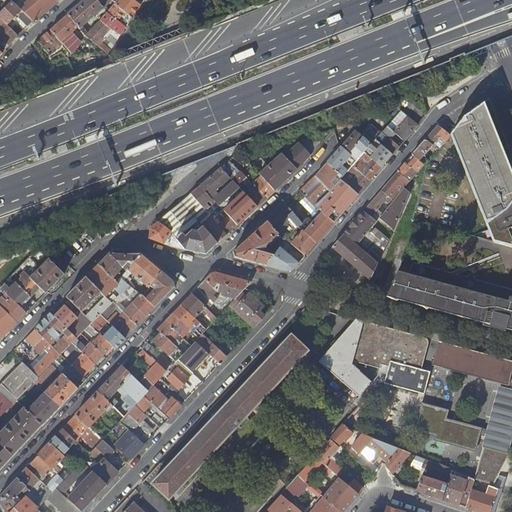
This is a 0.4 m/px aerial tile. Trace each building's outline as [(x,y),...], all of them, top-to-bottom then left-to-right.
[(33,22),(58,1),(57,0),(28,0),(20,9),(21,10),(24,13),(33,22)] [(103,9),(95,0),(85,0),(68,15),(80,29),(83,33),(86,36),(89,33),(83,27),(103,9)] [(112,1),(111,0),(95,0),(103,9),(112,1)] [(21,10),(20,9),(12,2),(0,14),(0,18),(7,25),(21,10)] [(130,21),(132,17),(115,4),(109,11),(107,13),(117,21),(122,15),(130,21)] [(28,27),(33,22),(24,13),(19,18),(28,27)] [(117,21),(107,13),(102,18),(100,20),(115,32),(120,35),(123,30),(114,23),(117,21)] [(68,15),(51,30),(61,42),(76,29),(78,31),(80,29),(68,15)] [(0,44),(6,50),(18,36),(7,25),(0,18),(0,36),(1,37),(0,38),(0,44)] [(99,21),(93,29),(103,36),(106,33),(111,37),(117,41),(120,35),(115,32),(100,20),(99,21)] [(89,33),(86,36),(85,37),(101,48),(108,54),(111,50),(99,41),(103,36),(93,29),(89,33)] [(61,42),(51,30),(34,45),(48,65),(52,61),(45,53),(48,51),(50,54),(60,46),(62,48),(61,49),(63,50),(62,52),(68,59),(72,54),(71,53),(68,50),(61,42)] [(83,33),(68,50),(71,53),(85,37),(86,36),(83,33)] [(465,114),(454,129),(451,132),(486,222),(491,220),(495,233),(493,241),(511,246),(511,176),(484,103),(465,114)] [(400,111),(387,127),(395,134),(404,141),(409,135),(418,125),(400,111)] [(408,160),(397,172),(404,178),(409,182),(427,161),(423,157),(433,146),(432,145),(438,137),(444,142),(449,135),(445,132),(437,126),(430,134),(420,145),(408,160)] [(451,132),(454,129),(450,126),(445,132),(449,135),(451,132)] [(387,127),(376,140),(381,145),(392,155),(399,147),(390,140),(395,134),(387,127)] [(367,150),(371,145),(355,131),(352,135),(342,147),(349,154),(357,161),(360,158),(364,153),(367,150)] [(284,157),(297,171),(303,165),(311,156),(299,143),(284,157)] [(373,155),(367,150),(364,153),(381,168),(389,159),(392,155),(381,145),(373,155)] [(336,153),(328,164),(343,177),(348,172),(343,168),(342,168),(339,166),(345,160),(353,166),(357,161),(349,154),(342,147),(336,153)] [(360,173),(370,181),(377,173),(381,168),(364,153),(360,158),(368,165),(364,170),(362,168),(358,165),(355,169),(360,173)] [(262,177),(274,191),(289,178),(297,171),(284,157),(281,154),(259,174),(262,177)] [(360,158),(357,161),(353,166),(355,169),(358,165),(360,162),(364,165),(362,168),(364,170),(368,165),(360,158)] [(240,184),(247,178),(242,172),(241,173),(230,161),(221,168),(229,176),(235,183),(238,185),(238,186),(240,184)] [(324,168),(315,178),(329,193),(330,192),(341,180),(343,177),(328,164),(324,168)] [(355,169),(353,166),(348,172),(356,178),(360,173),(355,169)] [(219,207),(240,188),(239,187),(238,186),(238,185),(235,183),(229,176),(221,168),(203,184),(201,186),(216,202),(219,207)] [(392,193),(404,178),(397,172),(393,177),(381,191),(394,201),(397,197),(392,193)] [(348,187),(358,195),(366,186),(370,181),(360,173),(356,178),(348,187)] [(252,183),(266,199),(272,193),(274,191),(262,177),(255,183),(253,181),(252,183)] [(308,184),(301,191),(315,206),(329,193),(315,178),(308,184)] [(321,212),(304,232),(316,243),(329,228),(346,208),(358,195),(348,187),(341,180),(330,192),(329,193),(315,206),(317,209),(321,212)] [(263,201),(266,199),(252,183),(250,185),(251,187),(244,193),(257,207),(263,201)] [(216,202),(201,186),(191,194),(206,211),(210,207),(207,204),(210,201),(213,204),(216,202)] [(409,192),(404,188),(397,197),(394,201),(390,205),(379,219),(392,230),(395,225),(409,192)] [(374,199),(363,211),(371,218),(385,201),(390,205),(394,201),(381,191),(374,199)] [(206,211),(191,194),(182,202),(198,221),(201,224),(210,216),(206,211)] [(198,221),(182,202),(159,222),(170,232),(177,239),(182,234),(192,225),(198,221)] [(278,212),(267,222),(274,230),(287,218),(296,229),(302,223),(286,204),(278,212)] [(357,219),(343,235),(356,246),(369,231),(376,222),(373,219),(371,218),(363,211),(357,219)] [(224,238),(227,235),(218,225),(210,216),(201,224),(218,244),(224,238)] [(227,235),(236,226),(228,216),(218,225),(227,235)] [(212,249),(218,244),(201,224),(198,221),(192,225),(197,232),(192,230),(185,237),(182,234),(177,239),(178,240),(187,250),(195,252),(206,255),(212,249)] [(170,232),(159,222),(151,229),(149,238),(150,239),(164,244),(170,232)] [(280,248),(285,241),(282,237),(269,254),(265,253),(266,246),(268,244),(270,245),(280,236),(274,230),(267,222),(255,233),(234,253),(234,258),(267,267),(280,248)] [(197,232),(192,225),(182,234),(185,237),(192,230),(197,232)] [(363,251),(378,264),(389,239),(375,228),(371,233),(376,236),(363,251)] [(303,231),(291,244),(301,253),(305,256),(313,246),(316,243),(304,232),(303,231)] [(327,254),(330,257),(331,258),(337,251),(370,281),(378,264),(363,251),(376,236),(371,233),(369,231),(356,246),(343,235),(340,239),(327,254)] [(170,247),(187,250),(178,240),(170,247)] [(299,263),(280,248),(267,267),(279,270),(286,272),(293,270),(299,263)] [(39,261),(45,255),(39,249),(33,255),(39,261)] [(116,282),(119,279),(116,275),(122,268),(126,272),(127,270),(141,255),(123,255),(117,256),(109,253),(99,265),(116,282)] [(150,286),(162,272),(150,262),(141,255),(127,270),(148,288),(150,286)] [(40,288),(46,294),(53,286),(64,274),(49,260),(37,272),(31,279),(40,288)] [(20,269),(24,273),(28,276),(35,269),(27,262),(20,269)] [(120,290),(123,293),(130,285),(121,278),(119,279),(116,282),(99,265),(95,269),(86,278),(102,294),(105,297),(106,298),(117,285),(121,289),(120,290)] [(31,279),(37,272),(35,269),(28,276),(31,279)] [(511,274),(511,275),(511,274),(511,291),(511,296),(506,295),(505,301),(397,271),(386,297),(410,303),(469,320),(511,331),(511,274)] [(145,299),(154,308),(161,302),(174,288),(173,283),(162,272),(150,286),(153,289),(145,299)] [(15,283),(31,299),(40,288),(31,279),(28,276),(24,273),(21,277),(22,278),(18,282),(17,281),(15,283)] [(241,293),(245,289),(251,282),(239,279),(216,273),(210,274),(191,294),(208,310),(214,304),(206,296),(213,289),(217,293),(220,293),(222,295),(222,297),(235,300),(241,293)] [(82,314),(102,294),(86,278),(81,284),(66,298),(82,314)] [(21,309),(31,299),(15,283),(13,285),(14,287),(10,291),(7,287),(6,287),(4,287),(3,289),(3,291),(4,292),(21,309)] [(130,285),(123,293),(127,296),(128,297),(135,290),(134,289),(130,285)] [(23,317),(26,314),(21,309),(4,292),(2,294),(5,297),(3,299),(8,304),(2,310),(16,324),(23,317)] [(139,296),(134,302),(146,317),(151,312),(154,308),(145,299),(141,295),(139,293),(137,295),(139,296)] [(247,298),(241,293),(235,300),(229,306),(253,328),(264,317),(259,312),(264,307),(250,294),(247,298)] [(208,310),(191,294),(185,301),(180,306),(206,330),(209,327),(203,321),(199,319),(197,317),(201,312),(213,323),(217,319),(208,310)] [(112,304),(106,298),(105,297),(86,317),(92,323),(101,315),(112,304)] [(76,315),(79,311),(69,301),(65,305),(76,315)] [(114,302),(112,304),(101,315),(106,320),(116,305),(114,302)] [(146,317),(134,302),(126,310),(123,307),(120,309),(124,313),(137,327),(142,321),(146,317)] [(65,306),(54,317),(67,330),(78,318),(65,306)] [(206,330),(180,306),(177,310),(173,314),(188,328),(193,324),(203,333),(206,330)] [(0,340),(16,324),(2,310),(0,307),(0,340)] [(137,327),(124,313),(111,325),(113,327),(125,339),(134,330),(137,327)] [(54,317),(51,314),(46,319),(35,330),(44,339),(52,346),(63,333),(66,336),(54,348),(55,349),(61,355),(67,349),(73,343),(77,339),(67,330),(54,317)] [(189,329),(188,328),(173,314),(169,318),(165,322),(179,335),(185,329),(186,331),(189,329)] [(106,320),(101,315),(92,323),(90,325),(97,333),(108,322),(106,320)] [(318,363),(330,373),(359,397),(370,385),(358,374),(360,372),(352,365),(352,364),(353,361),(380,369),(381,364),(389,367),(387,374),(384,384),(424,394),(430,372),(422,369),(429,343),(429,342),(429,340),(428,340),(355,320),(352,324),(337,341),(318,363)] [(179,335),(165,322),(161,326),(158,330),(162,334),(174,345),(176,343),(174,341),(179,335)] [(103,355),(111,346),(103,337),(97,333),(90,325),(81,334),(85,338),(89,334),(92,331),(99,338),(96,341),(92,345),(103,355)] [(122,342),(125,339),(113,327),(103,337),(111,346),(115,350),(122,342)] [(44,339),(35,330),(26,339),(35,348),(41,341),(44,339)] [(89,334),(85,338),(89,342),(92,345),(96,341),(89,334)] [(178,360),(184,355),(174,345),(162,334),(154,342),(176,363),(178,360)] [(208,354),(220,365),(226,358),(202,335),(201,336),(199,338),(196,342),(203,349),(208,354)] [(307,352),(291,337),(153,484),(153,485),(169,500),(231,433),(235,437),(241,437),(241,444),(262,463),(276,446),(257,427),(250,427),(249,422),(245,418),(307,352)] [(52,346),(44,339),(41,341),(48,348),(52,346)] [(25,361),(35,352),(25,341),(15,350),(25,361)] [(94,365),(103,355),(92,345),(89,342),(87,344),(89,346),(86,349),(80,343),(76,347),(79,350),(84,354),(94,365)] [(191,373),(208,354),(203,349),(196,342),(191,347),(184,355),(178,360),(187,369),(191,373)] [(76,347),(73,343),(67,349),(74,356),(79,350),(76,347)] [(475,480),(493,485),(511,451),(508,450),(511,433),(511,362),(439,343),(432,365),(502,384),(500,391),(499,391),(488,431),(486,438),(475,480)] [(152,347),(145,353),(166,373),(172,367),(173,366),(152,347)] [(52,365),(61,355),(55,349),(32,371),(39,378),(52,365)] [(79,350),(74,356),(78,360),(84,354),(79,350)] [(145,353),(144,352),(140,356),(147,363),(153,368),(139,383),(149,392),(150,390),(163,376),(166,373),(145,353)] [(83,376),(94,365),(84,354),(78,360),(73,366),(83,376)] [(73,366),(61,355),(52,365),(55,368),(60,363),(66,370),(62,374),(63,375),(74,386),(83,376),(73,366)] [(193,374),(191,373),(187,369),(178,360),(176,363),(173,366),(172,367),(175,371),(167,380),(179,391),(194,375),(193,374)] [(34,383),(39,378),(32,371),(23,362),(1,384),(17,400),(34,383)] [(379,372),(387,374),(389,367),(381,364),(380,369),(379,372)] [(55,368),(52,365),(39,378),(34,383),(40,389),(58,371),(55,368)] [(132,366),(127,371),(130,374),(136,380),(142,374),(132,366)] [(127,371),(123,367),(115,375),(98,393),(111,405),(120,415),(124,418),(127,414),(135,406),(137,404),(126,394),(117,404),(111,398),(120,388),(118,386),(130,374),(127,371)] [(172,367),(166,373),(163,376),(167,380),(175,371),(172,367)] [(194,375),(202,383),(207,378),(198,369),(193,374),(194,375)] [(358,374),(370,385),(372,382),(360,372),(358,374)] [(149,392),(139,383),(136,380),(130,374),(118,386),(120,388),(126,394),(137,404),(144,397),(149,392)] [(72,396),(78,389),(74,386),(63,375),(45,393),(60,408),(72,396)] [(23,407),(40,389),(34,383),(17,400),(17,401),(23,406),(23,407)] [(17,401),(17,400),(1,384),(0,385),(0,391),(13,405),(17,401)] [(150,390),(149,392),(144,397),(151,404),(152,405),(158,398),(150,390)] [(50,419),(60,408),(45,393),(28,411),(43,426),(50,419)] [(76,416),(89,429),(111,405),(98,393),(90,402),(76,416)] [(137,404),(135,406),(143,413),(151,404),(144,397),(137,404)] [(166,405),(158,398),(152,405),(168,419),(180,406),(172,399),(166,405)] [(16,413),(23,406),(17,401),(13,405),(11,408),(16,413)] [(475,453),(479,436),(481,429),(446,419),(448,411),(422,404),(414,431),(435,437),(433,442),(475,453)] [(135,406),(127,414),(138,424),(145,415),(143,413),(135,406)] [(0,471),(21,449),(43,426),(28,411),(24,408),(0,433),(0,444),(5,449),(1,453),(0,451),(0,471)] [(124,418),(119,423),(129,432),(130,433),(138,424),(127,414),(124,418)] [(104,432),(108,435),(110,433),(119,423),(124,418),(120,415),(104,432)] [(76,442),(81,437),(89,429),(76,416),(73,420),(63,430),(76,442)] [(152,421),(159,428),(162,425),(155,418),(152,421)] [(119,423),(110,433),(120,442),(129,432),(119,423)] [(351,432),(342,425),(331,438),(339,446),(351,432)] [(102,441),(103,440),(108,435),(104,432),(100,427),(94,433),(97,437),(102,441)] [(89,446),(97,437),(94,433),(89,429),(81,437),(89,446)] [(479,436),(486,438),(488,431),(481,429),(479,436)] [(69,449),(76,442),(63,430),(59,435),(51,443),(59,451),(65,445),(69,449)] [(129,432),(120,442),(116,446),(131,460),(144,445),(130,433),(129,432)] [(371,442),(373,439),(362,434),(351,447),(360,455),(360,454),(371,442)] [(114,451),(103,440),(102,441),(91,452),(89,454),(93,458),(99,452),(107,459),(114,451)] [(318,457),(316,455),(314,457),(338,477),(343,472),(328,460),(339,447),(331,440),(320,453),(321,454),(318,457)] [(377,447),(371,442),(360,454),(363,456),(367,459),(377,447)] [(61,478),(65,481),(68,477),(56,466),(65,457),(63,455),(59,451),(51,443),(46,449),(38,456),(53,470),(61,478)] [(384,465),(392,475),(410,454),(398,449),(384,465)] [(354,458),(344,450),(341,453),(351,462),(354,458)] [(76,468),(82,462),(84,460),(78,454),(70,462),(72,464),(76,468)] [(41,482),(53,470),(38,456),(35,460),(31,464),(38,471),(35,475),(41,482)] [(369,470),(373,465),(367,459),(363,456),(362,458),(361,457),(358,461),(369,470)] [(450,470),(422,459),(417,466),(436,474),(435,476),(445,481),(450,470)] [(93,472),(107,485),(118,473),(105,461),(93,472)] [(62,494),(88,467),(85,465),(82,462),(76,468),(70,475),(68,477),(65,481),(57,489),(62,494)] [(70,475),(76,468),(72,464),(65,471),(70,475)] [(22,473),(17,478),(27,488),(30,491),(38,483),(40,484),(42,482),(41,482),(35,475),(27,468),(22,473)] [(447,486),(442,500),(459,506),(465,508),(471,491),(475,480),(452,471),(447,486)] [(68,499),(80,511),(82,511),(107,485),(93,472),(68,499)] [(300,478),(298,476),(293,481),(298,486),(303,480),(300,478)] [(421,477),(417,492),(428,496),(442,500),(447,486),(421,477)] [(0,503),(4,510),(5,511),(10,511),(22,500),(21,498),(17,502),(15,500),(27,488),(17,478),(0,496),(0,503)] [(47,487),(53,493),(57,489),(65,481),(61,478),(57,481),(55,479),(47,487)] [(348,486),(340,479),(327,494),(346,510),(349,506),(358,495),(348,486)] [(358,495),(363,489),(353,481),(348,486),(358,495)] [(44,503),(47,499),(53,493),(47,487),(37,497),(44,503)] [(471,491),(465,508),(475,511),(490,511),(498,490),(492,488),(489,496),(471,491)] [(61,511),(80,511),(68,499),(62,494),(57,489),(53,493),(47,499),(61,511)] [(326,500),(316,492),(309,500),(318,507),(322,502),(323,503),(326,500)] [(275,511),(287,499),(281,494),(265,511),(275,511)] [(35,511),(38,509),(35,507),(31,511),(30,510),(32,507),(32,504),(34,502),(32,501),(30,503),(29,503),(28,503),(26,505),(24,504),(28,499),(26,497),(22,500),(10,511),(35,511)]
